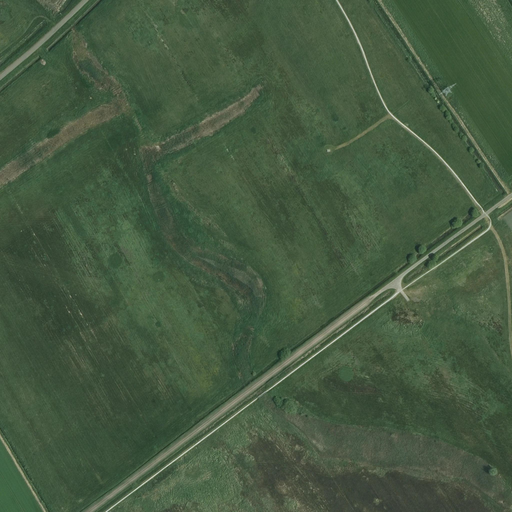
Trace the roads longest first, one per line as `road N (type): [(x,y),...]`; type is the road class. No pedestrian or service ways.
road 1 (track): [(88,511),(394,282)]
road 2 (unclassified): [(394,282),(511,194)]
